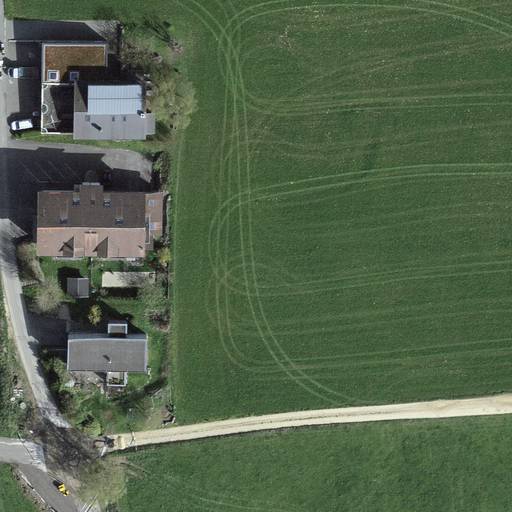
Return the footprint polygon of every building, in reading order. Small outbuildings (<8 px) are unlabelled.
[(57,43),(58,69),(108,70),(109,42),(57,43)] [(43,131),(79,131),(79,81),(42,81),(43,131)] [(142,82),(79,81),(79,131),(142,132),(142,82)] [(41,190),(41,245),(139,246),(140,230),(158,231),(159,192),(99,191),(99,182),(81,182),(81,190),(41,190)] [(107,365),(107,383),(125,383),(126,366),(146,366),(146,334),(126,333),(127,320),(108,319),(108,333),(68,332),(67,364),(107,365)]
